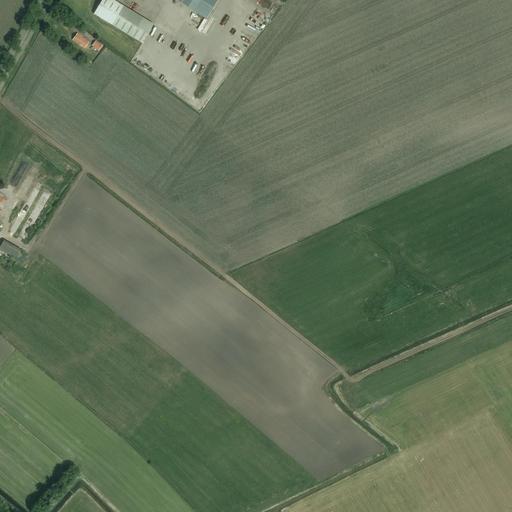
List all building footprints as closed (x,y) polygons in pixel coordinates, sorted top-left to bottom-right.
[(113,0),(102,0),(94,14),(142,43),(153,24),(113,0)] [(175,0),(206,19),(218,0),(175,0)] [(251,24),(247,30),(257,36),(261,30),(251,24)] [(87,44),(88,42),(81,37),(81,36),(78,33),(74,39),(73,41),(84,49),(85,47),(87,49),(89,46),(87,44)] [(96,41),(92,46),(98,51),(102,46),(96,41)] [(5,240),(0,248),(0,250),(16,260),(22,250),(5,240)]
